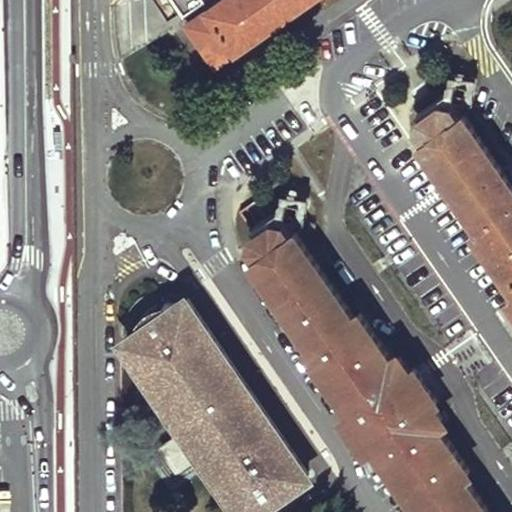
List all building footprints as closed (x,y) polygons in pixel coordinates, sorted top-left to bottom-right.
[(218,0),(183,24),(210,64),(213,63),(305,0),(218,0)] [(421,117),(419,126),(428,136),(425,138),(484,222),(478,226),(511,275),(511,186),(462,113),(460,115),(453,103),(442,103),(421,117)] [(253,234),(252,244),(259,254),(257,256),(315,339),(310,343),(354,407),(346,413),(358,430),(368,445),(376,440),(419,501),(426,497),(435,511),(488,511),(462,473),(469,468),(435,421),(441,418),(430,403),(435,399),(420,378),(413,368),(413,366),(407,370),(398,355),(392,359),(358,309),(351,314),(293,230),(291,231),(285,222),(274,220),(253,234)] [(133,334),(126,339),(187,427),(204,452),(197,456),(217,485),(223,481),(244,511),(251,511),(308,473),(187,297),(180,302),(172,300),(160,301),(151,304),(144,310),(139,315),(135,325),(133,334)] [(187,427),(180,431),(197,456),(204,452),(187,427)]
